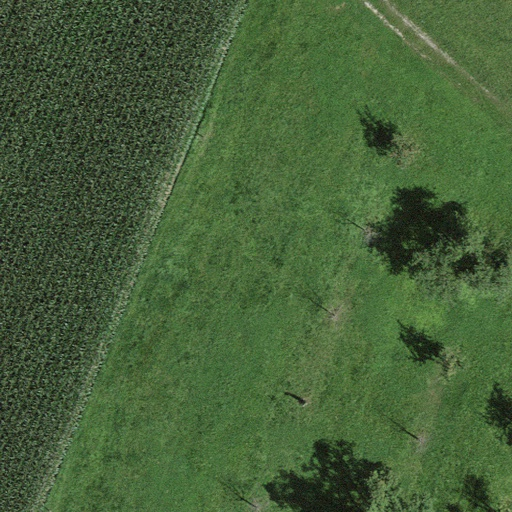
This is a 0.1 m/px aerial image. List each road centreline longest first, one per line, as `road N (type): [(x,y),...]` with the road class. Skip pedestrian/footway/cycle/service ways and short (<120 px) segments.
road 1 (track): [(0,172),(96,0)]
road 2 (track): [(511,125),(382,0)]
